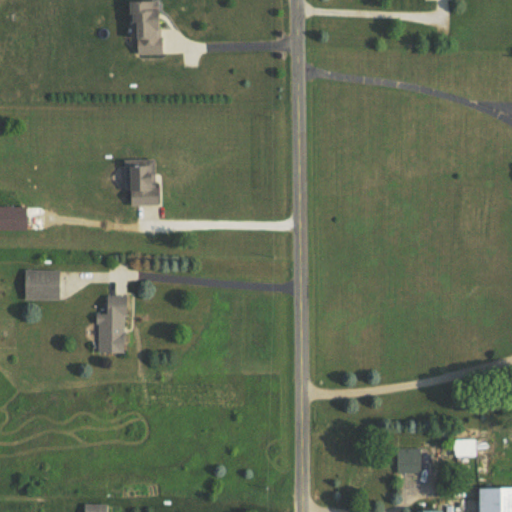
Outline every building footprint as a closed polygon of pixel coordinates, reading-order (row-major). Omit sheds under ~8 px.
[(129,16),(136,15),(137,55),(165,54),(164,2),(128,3),(129,16)] [(161,205),(160,160),(127,160),(128,205),(161,205)] [(0,230),(27,231),(27,207),(0,206),(0,230)] [(61,271),(24,271),(24,300),(61,300),(61,271)] [(129,354),(130,296),(101,296),(101,354),(129,354)] [(480,511),(511,511),(511,488),(480,489),(480,511)]
